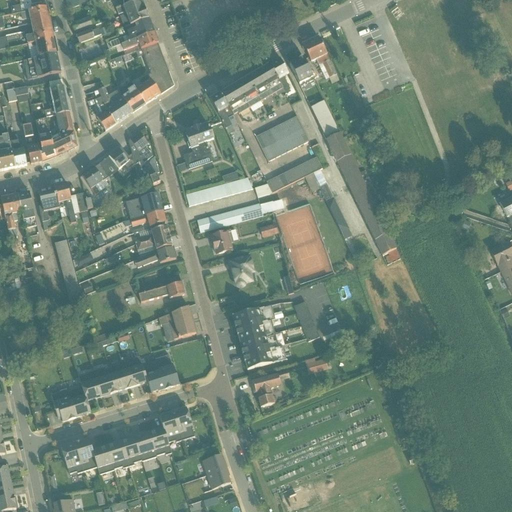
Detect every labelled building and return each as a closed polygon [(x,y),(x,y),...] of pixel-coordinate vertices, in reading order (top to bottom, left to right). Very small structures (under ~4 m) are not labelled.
[(20,15),(46,10),(43,0),(17,0),(19,7),(10,9),(12,16),(20,15)] [(85,7),(83,0),(71,0),(74,10),(85,7)] [(127,24),(145,18),(139,4),(138,0),(132,0),(120,5),(127,24)] [(452,4),(450,0),(444,0),(415,10),(418,20),(400,26),(407,47),(480,22),(472,0),(456,0),(457,2),(452,4)] [(31,32),(50,28),(46,10),(20,15),(22,22),(28,21),(29,26),(30,25),(31,32)] [(127,24),(132,37),(149,31),(145,18),(127,24)] [(23,46),(27,46),(53,40),(50,28),(31,32),(21,34),(23,46)] [(75,46),(96,38),(93,28),(71,37),(75,46)] [(137,50),(154,43),(149,31),(132,37),(137,50)] [(308,63),(324,55),(315,37),(299,44),(308,63)] [(37,59),(56,55),(53,40),(27,46),(30,60),(37,59)] [(164,70),(154,43),(137,50),(149,78),(164,70)] [(373,48),(376,55),(391,50),(388,43),(373,48)] [(60,75),(56,55),(37,59),(22,62),(27,82),(60,75)] [(130,64),(138,63),(137,56),(119,60),(124,81),(134,78),(130,64)] [(294,85),(309,78),(298,57),(284,64),(294,85)] [(275,80),(285,74),(275,58),(265,64),(275,80)] [(100,65),(103,74),(112,71),(109,62),(100,65)] [(275,80),(265,64),(253,71),(263,88),(275,80)] [(157,95),(170,86),(164,70),(149,78),(146,80),(157,95)] [(250,96),(263,88),(253,71),(240,79),(250,96)] [(308,84),(313,92),(325,85),(321,77),(308,84)] [(250,96),(240,79),(228,86),(238,103),(250,96)] [(143,105),(157,95),(146,80),(132,89),(143,105)] [(6,86),(8,96),(20,94),(19,84),(6,86)] [(225,110),(238,103),(228,86),(215,94),(225,110)] [(143,105),(132,89),(119,99),(129,114),(143,105)] [(52,118),(65,115),(60,90),(47,93),(52,118)] [(511,93),(444,116),(458,159),(476,153),(471,137),(491,131),(495,143),(505,139),(508,147),(511,145),(511,93)] [(225,110),(215,94),(205,100),(215,116),(225,110)] [(113,126),(129,114),(119,99),(102,110),(113,126)] [(308,108),(380,257),(395,249),(322,101),(308,108)] [(38,115),(47,113),(45,106),(37,108),(38,115)] [(113,126),(102,110),(92,117),(102,133),(113,126)] [(0,121),(0,124),(2,129),(12,124),(9,117),(0,121)] [(308,144),(294,117),(254,137),(268,164),(308,144)] [(45,121),(44,134),(57,135),(57,122),(45,121)] [(186,149),(210,140),(204,124),(180,133),(186,149)] [(86,128),(87,136),(95,134),(93,127),(86,128)] [(136,153),(146,144),(137,134),(127,143),(136,153)] [(62,156),(74,150),(67,136),(56,142),(62,156)] [(52,161),(45,147),(46,138),(32,140),(32,147),(37,165),(52,161)] [(62,156),(56,142),(45,147),(52,161),(62,156)] [(25,168),(37,165),(32,147),(20,151),(25,168)] [(116,172),(127,163),(115,150),(105,159),(116,172)] [(9,173),(21,170),(17,151),(5,154),(9,173)] [(0,175),(9,173),(5,154),(0,154),(0,175)] [(273,181),(280,196),(312,181),(318,194),(334,186),(322,159),(273,181)] [(87,190),(99,181),(89,167),(77,175),(87,190)] [(143,188),(157,184),(154,174),(140,178),(143,188)] [(245,179),(184,195),(188,208),(250,190),(245,179)] [(54,203),(67,200),(63,185),(50,188),(54,203)] [(274,185),(261,191),(266,201),(279,195),(274,185)] [(80,230),(94,227),(92,217),(102,214),(100,203),(96,204),(94,195),(81,198),(78,187),(70,189),(80,230)] [(54,203),(50,188),(35,191),(39,207),(54,203)] [(19,221),(31,218),(25,192),(12,195),(19,221)] [(19,221),(12,195),(0,197),(0,217),(2,225),(19,221)] [(503,219),(511,214),(511,199),(511,197),(496,204),(503,219)] [(198,234),(260,217),(257,205),(194,222),(198,234)] [(145,228),(164,223),(161,212),(142,216),(145,228)] [(146,231),(148,239),(167,234),(164,226),(146,231)] [(285,234),(282,226),(267,230),(269,239),(285,234)] [(213,255),(230,251),(224,231),(208,235),(213,255)] [(108,234),(102,236),(106,249),(112,247),(108,234)] [(151,249),(169,244),(167,234),(148,239),(151,249)] [(89,303),(74,243),(62,246),(77,306),(89,303)] [(489,254),(500,276),(511,269),(511,252),(508,245),(489,254)] [(157,265),(174,260),(170,248),(153,252),(157,265)] [(97,253),(98,260),(113,258),(112,251),(97,253)] [(232,288),(255,281),(247,253),(224,259),(232,288)] [(134,266),(137,275),(144,272),(141,263),(134,266)] [(511,298),(511,297),(511,269),(500,276),(511,298)] [(170,275),(162,278),(161,273),(143,279),(146,287),(171,278),(170,275)] [(165,298),(181,294),(178,282),(162,287),(165,298)] [(97,286),(89,288),(91,294),(98,293),(97,286)] [(109,311),(141,302),(139,295),(132,297),(130,289),(105,296),(109,311)] [(302,310),(318,345),(328,341),(313,305),(302,310)] [(174,340),(193,334),(185,307),(167,312),(174,340)] [(228,316),(232,330),(252,324),(248,310),(228,316)] [(236,343),(256,337),(252,324),(232,330),(236,343)] [(149,330),(139,334),(142,342),(152,338),(149,330)] [(136,333),(123,339),(128,351),(141,345),(136,333)] [(106,356),(112,354),(110,349),(119,346),(114,334),(100,339),(106,356)] [(236,343),(239,356),(260,351),(256,337),(236,343)] [(243,369),(263,363),(260,351),(239,356),(243,369)] [(164,391),(179,386),(172,366),(171,366),(168,356),(155,360),(155,362),(164,391)] [(139,386),(147,383),(141,366),(139,358),(129,361),(129,362),(124,363),(132,388),(139,386)] [(335,373),(333,361),(323,363),(322,361),(314,363),(317,377),(335,373)] [(117,393),(132,388),(124,363),(124,362),(119,364),(119,365),(109,368),(109,369),(117,393)] [(155,362),(141,366),(147,383),(150,394),(157,392),(158,393),(164,391),(155,362)] [(104,369),(93,372),(102,398),(117,393),(109,369),(104,371),(104,369)] [(94,400),(102,398),(93,372),(88,374),(88,375),(78,378),(82,388),(86,402),(94,400)] [(277,387),(273,374),(247,382),(251,394),(259,392),(260,397),(255,398),(258,408),(272,404),(267,389),(277,387)] [(82,388),(66,393),(75,419),(86,415),(90,414),(86,402),(82,388)] [(62,423),(75,419),(66,393),(66,390),(60,392),(60,393),(50,396),(54,406),(53,407),(57,419),(60,418),(62,423)] [(192,430),(186,410),(179,412),(179,411),(172,413),(181,442),(194,438),(192,430)] [(166,416),(159,418),(162,429),(167,444),(175,442),(175,444),(181,442),(172,413),(165,416),(166,416)] [(162,429),(148,434),(156,457),(164,454),(165,456),(170,455),(167,444),(162,429)] [(148,434),(134,438),(142,461),(142,463),(156,458),(156,457),(148,434)] [(133,464),(142,461),(134,438),(120,443),(128,468),(134,466),(133,464)] [(82,473),(97,468),(92,452),(88,441),(73,445),(82,473)] [(120,443),(106,448),(113,471),(122,468),(122,470),(128,468),(120,443)] [(73,445),(60,449),(67,470),(69,476),(76,473),(77,475),(82,473),(73,445)] [(114,471),(113,471),(106,448),(106,447),(97,450),(92,452),(97,468),(99,476),(114,471)] [(206,477),(226,470),(224,463),(223,463),(220,456),(202,463),(206,477)] [(0,483),(9,482),(6,468),(0,469),(0,483)] [(206,477),(211,491),(230,485),(228,478),(229,478),(226,470),(206,477)] [(0,483),(0,499),(12,497),(9,482),(0,483)] [(7,511),(15,510),(12,497),(0,499),(0,511),(7,511)] [(74,511),(72,501),(52,505),(53,511),(74,511)]
